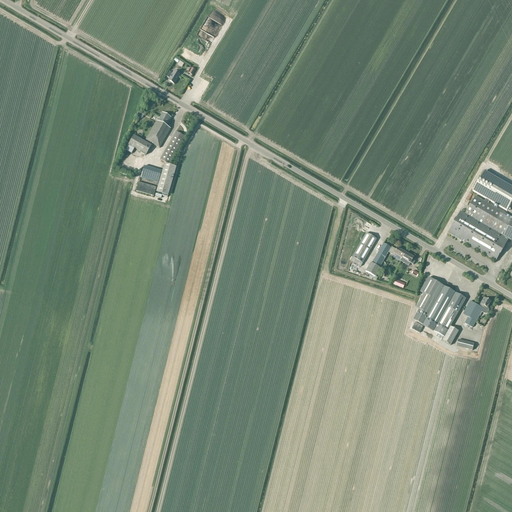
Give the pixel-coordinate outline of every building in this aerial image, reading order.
[(181,75),(174,71),(172,74),(170,72),(167,77),(169,78),(168,81),(174,85),(181,75)] [(171,129),(166,127),(171,118),(163,113),(160,119),(158,118),(144,142),(134,136),(125,151),(131,154),(135,149),(146,156),(152,145),(160,149),(171,129)] [(169,165),(185,137),(176,132),(160,160),(169,165)] [(144,166),(141,178),(159,183),(156,192),(162,194),(162,196),(168,198),(168,196),(176,168),(164,164),(162,171),(144,166)] [(511,217),(488,204),(490,201),(507,212),(511,203),(511,188),(484,173),(473,192),(486,200),(485,202),(476,197),(465,214),(461,212),(448,233),(496,261),(508,239),(511,241),(511,217)] [(136,191),(153,197),(156,188),(138,183),(136,191)] [(352,258),(362,264),(376,240),(366,233),(352,258)] [(402,259),(405,253),(397,248),(396,250),(391,246),(390,248),(383,244),(371,264),(371,263),(365,272),(376,278),(381,269),(379,269),(388,253),(394,256),(395,255),(402,259)] [(405,253),(402,259),(410,264),(413,265),(415,262),(412,261),(414,258),(405,253)] [(450,327),(466,299),(428,278),(420,292),(424,294),(416,308),(418,310),(413,320),(422,325),(422,326),(433,332),(444,337),(442,341),(450,346),(459,332),(450,327)] [(488,309),(487,308),(491,302),(484,298),(480,305),(479,306),(470,301),(462,315),(467,317),(464,324),(472,328),(481,312),(484,314),(486,314),(487,314),(488,312),(489,311),(488,309)] [(419,333),(423,327),(415,323),(412,329),(419,333)] [(474,344),(458,340),(456,347),(464,349),(463,351),(468,352),(468,350),(472,351),(474,344)]
